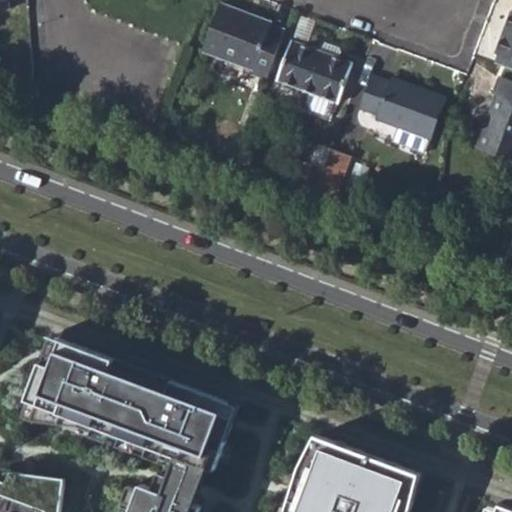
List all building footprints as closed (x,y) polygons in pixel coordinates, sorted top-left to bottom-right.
[(252,75),(267,81),(285,32),(271,26),(271,24),(220,5),(203,52),(253,72),(252,75)] [(511,12),(511,11),(496,55),(498,56),(511,61),(511,12)] [(317,52),(337,59),(341,50),(339,45),(325,40),(321,43),(317,52)] [(292,43),(278,81),(338,103),(352,65),(337,59),(317,52),(292,43)] [(495,64),(511,70),(511,61),(498,56),(495,64)] [(372,75),(359,111),(376,117),(375,119),(431,140),(446,99),(391,78),(390,82),(372,75)] [(496,96),(477,149),(511,161),(511,82),(500,78),(494,94),(496,96)] [(352,157),(332,149),(324,169),(315,193),(335,200),(352,157)] [(324,169),(305,162),(296,186),(315,193),(324,169)] [(238,406),(50,335),(25,400),(37,405),(31,421),(60,425),(64,415),(177,457),(207,468),(214,471),(238,406)] [(37,405),(25,400),(19,419),(31,421),(37,405)] [(327,447),(303,511),(396,511),(409,480),(327,447)] [(207,468),(177,457),(163,493),(194,505),(207,468)] [(11,472),(0,470),(0,480),(7,483),(11,472)] [(60,511),(65,479),(11,472),(7,483),(0,480),(0,511),(60,511)] [(163,493),(140,485),(130,511),(198,511),(201,507),(194,505),(163,493)]
